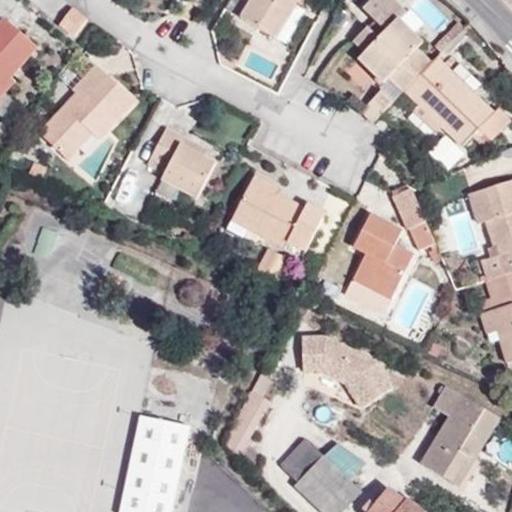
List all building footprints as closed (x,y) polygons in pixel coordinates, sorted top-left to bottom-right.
[(229,0),(225,8),(234,14),(242,0),(229,0)] [(242,0),(234,14),(276,39),(299,0),(242,0)] [(406,90),(432,63),(418,49),(424,44),(399,21),(407,13),(393,0),(371,0),(363,9),(387,32),(380,38),(368,27),(354,42),(365,52),(359,59),(384,83),(390,78),(404,92),(406,90)] [(88,20),(73,8),(59,25),(75,38),(88,20)] [(0,23),(0,91),(13,78),(39,48),(4,19),(0,23)] [(494,113),(437,59),(432,63),(406,90),(404,92),(419,105),(443,128),(462,147),(480,128),(493,140),(511,121),(498,109),(494,113)] [(77,95),(40,134),(69,161),(94,136),(100,141),(135,103),(96,66),(72,90),(77,95)] [(13,78),(0,91),(0,100),(17,81),(13,78)] [(381,91),(361,110),(374,123),(393,103),(381,91)] [(436,135),(443,128),(419,105),(413,112),(436,135)] [(166,174),(162,179),(198,199),(217,163),(205,157),(204,157),(195,152),(199,146),(167,129),(148,164),(166,174)] [(208,150),(199,146),(195,152),(204,157),(208,150)] [(251,181),(277,194),(281,188),(255,174),(251,181)] [(198,199),(162,179),(157,190),(193,209),(198,199)] [(305,209),(277,194),(251,181),(232,221),(286,248),(289,242),(306,252),(327,212),(308,203),(305,209)] [(511,181),(470,195),(478,224),(487,222),(497,257),(483,260),(489,279),(511,272),(511,181)] [(436,244),(412,189),(393,197),(407,229),(409,228),(419,250),(436,244)] [(403,231),(371,214),(354,248),(366,254),(348,288),(387,308),(415,255),(396,245),(403,231)] [(511,272),(489,279),(488,280),(486,280),(491,297),(496,309),(486,312),(481,313),(487,334),(498,331),(507,364),(511,362),(511,272)] [(496,309),(491,297),(483,300),(486,312),(496,309)] [(304,371),(322,371),(347,383),(363,409),(394,388),(377,363),(327,338),(303,338),(304,371)] [(236,423),(238,424),(253,433),(270,403),(265,400),(275,382),(262,376),(253,394),(252,393),(236,423)] [(434,408),(450,417),(422,464),(459,487),(501,420),(447,387),(434,408)] [(172,511),(191,428),(140,417),(119,511),(172,511)] [(247,443),(253,433),(238,424),(232,434),(244,440),(235,455),(238,458),(247,443)] [(232,434),(226,445),(235,455),(244,440),(232,434)] [(299,482),(322,457),(304,439),(280,464),(299,482)] [(324,456),(322,457),(299,482),(295,485),(322,511),(344,511),(363,493),(324,456)] [(422,511),(409,500),(406,503),(389,488),(370,511),(422,511)]
